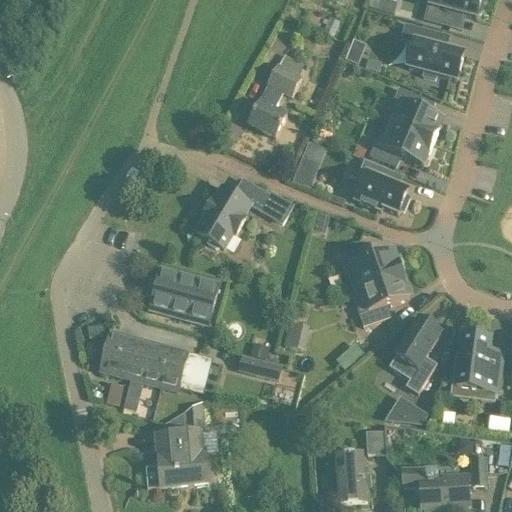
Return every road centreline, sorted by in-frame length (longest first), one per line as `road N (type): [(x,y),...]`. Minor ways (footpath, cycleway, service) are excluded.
road 1 (residential): [(101,511),(57,283),(140,155),(161,150),(223,163)]
road 2 (residential): [(511,309),(481,305),(457,290),(441,253),(508,0)]
road 3 (unclassified): [(0,217),(17,144),(0,89)]
